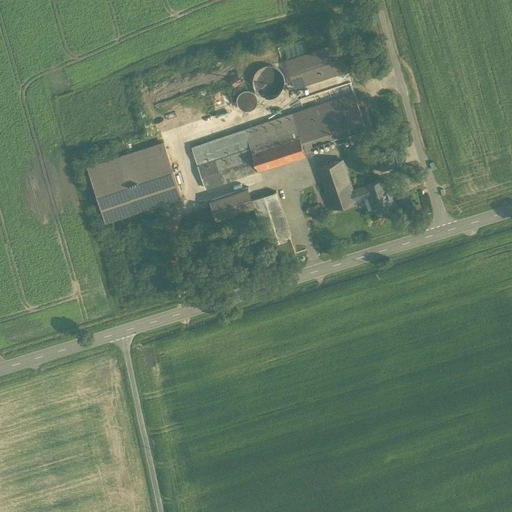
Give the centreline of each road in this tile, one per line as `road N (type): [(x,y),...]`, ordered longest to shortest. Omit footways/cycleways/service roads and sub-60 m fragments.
road 1 (tertiary): [(126,328),(446,230)]
road 2 (unclassified): [(381,0),(446,230)]
road 3 (unclassified): [(162,511),(126,328)]
road 4 (tertiary): [(0,368),(126,328)]
